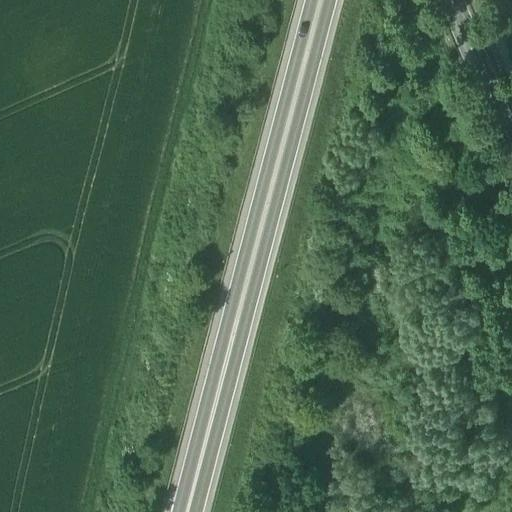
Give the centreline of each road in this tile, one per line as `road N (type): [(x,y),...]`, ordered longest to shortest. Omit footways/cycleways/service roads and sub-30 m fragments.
road 1 (primary): [(186,511),(324,0)]
road 2 (track): [(115,511),(232,0)]
road 3 (tertiary): [(511,141),(455,0)]
